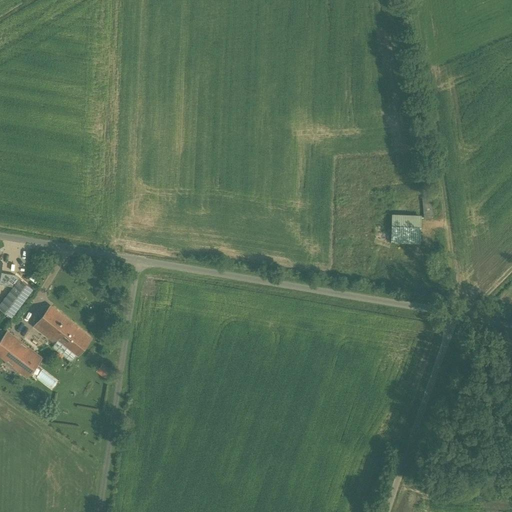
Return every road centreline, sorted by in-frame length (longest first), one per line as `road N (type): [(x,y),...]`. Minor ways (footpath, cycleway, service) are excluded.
road 1 (unclassified): [(455,315),(0,239)]
road 2 (track): [(455,315),(457,277),(416,0)]
road 3 (unclassified): [(386,511),(455,315)]
